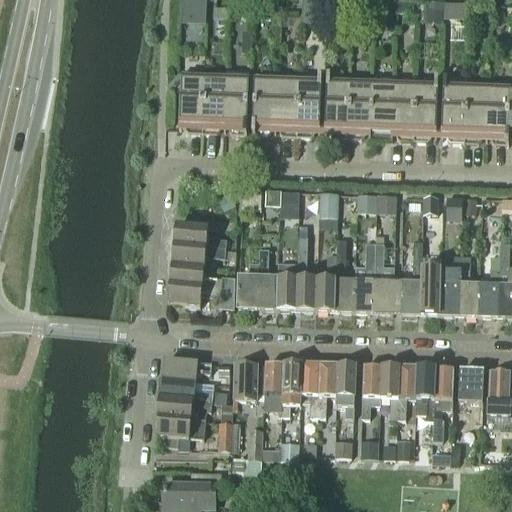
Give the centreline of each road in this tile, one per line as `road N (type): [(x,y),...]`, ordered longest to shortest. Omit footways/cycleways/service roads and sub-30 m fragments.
road 1 (residential): [(147,338),(165,170),(511,178)]
road 2 (residential): [(145,347),(511,359)]
road 3 (secondary): [(0,211),(44,0)]
road 4 (residential): [(0,321),(147,338)]
